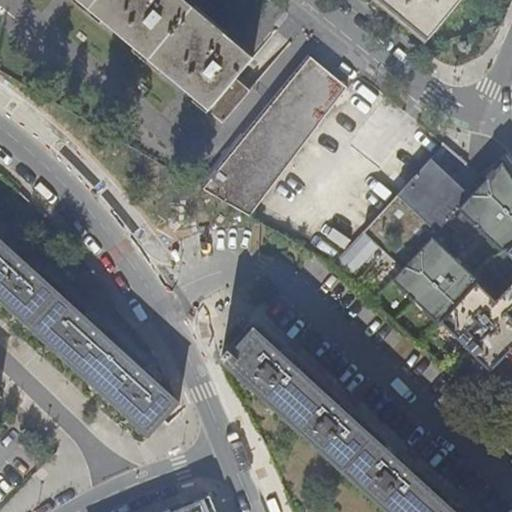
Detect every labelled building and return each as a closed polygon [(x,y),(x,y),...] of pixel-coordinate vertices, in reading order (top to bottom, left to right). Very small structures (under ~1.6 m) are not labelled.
[(76,0),(222,124),(249,93),(234,80),(252,59),(183,0),(76,0)] [(379,0),(428,41),(462,0),(379,0)] [(460,56),(473,52),(470,41),(457,45),(460,56)] [(310,56),(204,190),(250,215),(347,88),(310,56)] [(363,231),(403,267),(433,236),(459,208),(472,195),(430,158),(399,191),(363,231)] [(472,195),(459,208),(506,252),(507,251),(511,247),(511,179),(501,162),(472,195)] [(481,279),(433,236),(403,267),(392,279),(441,323),(442,322),(479,281),(481,279)] [(0,298),(148,433),(148,435),(150,436),(180,403),(179,402),(178,402),(156,381),(159,377),(154,373),(149,368),(145,372),(97,327),(101,324),(95,319),(91,315),(88,319),(39,274),(43,271),(37,266),(33,261),(29,265),(11,249),(0,238),(0,298)] [(479,281),(442,322),(492,374),(511,354),(511,318),(509,315),(498,303),(479,281)] [(511,288),(498,303),(509,315),(511,312),(511,288)] [(281,354),(257,332),(258,331),(256,329),(224,363),(227,365),(228,364),(389,511),(461,511),(460,511),(454,511),(409,471),(412,468),(407,462),(402,458),(399,461),(350,417),(353,414),(347,408),(343,404),(340,407),(291,363),(294,360),(288,355),(284,351),(281,354)] [(511,370),(511,354),(492,374),(490,377),(497,386),(511,370)] [(482,401),(497,386),(490,377),(474,394),(482,401)] [(217,511),(212,499),(210,495),(194,501),(196,506),(180,511),(217,511)]
